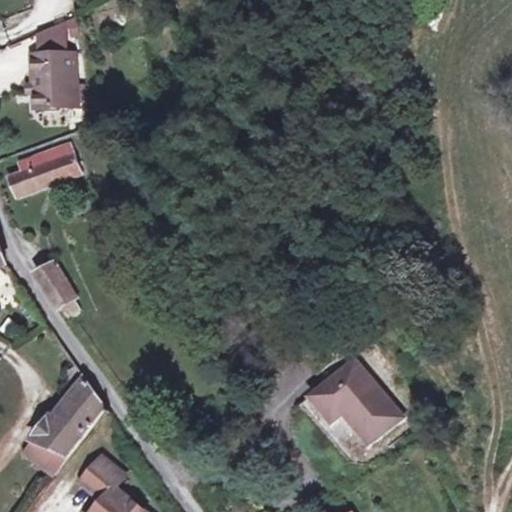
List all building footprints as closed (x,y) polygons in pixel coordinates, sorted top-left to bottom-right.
[(32,17),(34,35),(60,32),(57,7),(32,17)] [(74,84),(68,31),(60,32),(34,35),(26,36),(30,65),(31,74),(33,89),(74,84)] [(24,75),(31,74),(30,65),(22,66),(24,75)] [(12,167),(78,152),(70,123),(20,134),(22,144),(7,147),(12,167)] [(43,240),(22,250),(41,285),(61,274),(43,240)] [(0,295),(23,289),(6,265),(0,246),(0,295)] [(355,377),(340,361),(303,394),(326,421),(335,413),(359,440),(392,409),(367,381),(359,388),(352,380),(355,377)] [(74,364),(65,374),(69,395),(75,400),(88,384),(74,364)] [(45,442),(74,456),(109,409),(100,397),(88,384),(75,400),(61,418),(57,415),(39,437),(41,439),(45,442)] [(32,452),(61,473),(74,456),(45,442),(41,439),(32,452)] [(140,511),(117,492),(127,479),(103,460),(81,486),(104,505),(98,511),(93,507),(88,511),(140,511)]
